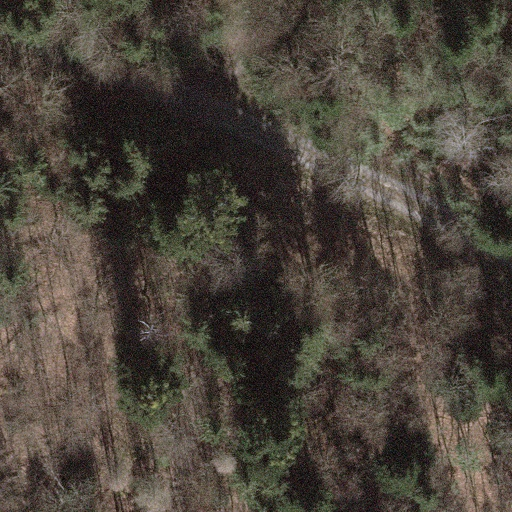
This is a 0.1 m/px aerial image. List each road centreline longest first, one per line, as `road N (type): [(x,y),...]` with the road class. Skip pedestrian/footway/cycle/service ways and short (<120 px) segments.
road 1 (track): [(0,22),(241,122),(511,259)]
road 2 (track): [(241,122),(288,0)]
